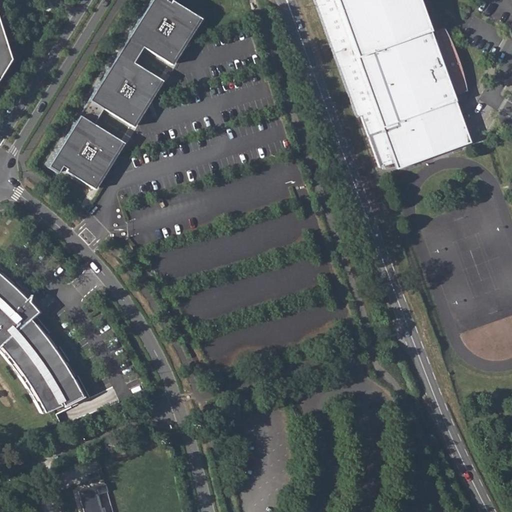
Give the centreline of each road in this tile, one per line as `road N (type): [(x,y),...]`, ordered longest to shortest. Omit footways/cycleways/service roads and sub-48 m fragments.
road 1 (secondary): [(489,511),(433,390),(288,0)]
road 2 (residential): [(0,184),(67,234),(137,322),(166,376),(206,511)]
road 3 (residential): [(0,165),(107,0)]
road 4 (residential): [(86,0),(0,141)]
